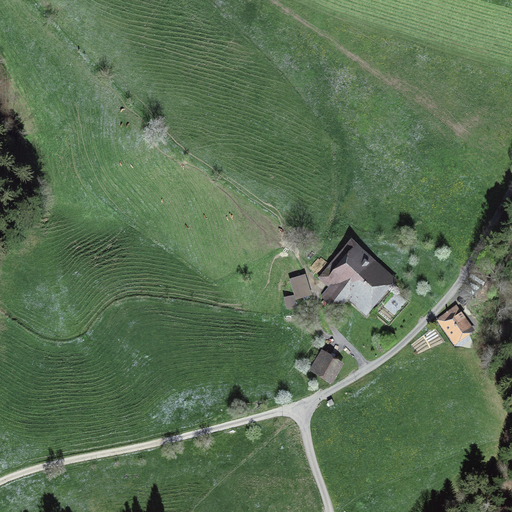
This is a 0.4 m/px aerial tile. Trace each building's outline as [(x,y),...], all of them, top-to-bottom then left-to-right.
[(368,307),(388,283),(358,258),(362,253),(350,242),(319,279),(330,288),(323,296),(337,307),(350,292),(368,307)] [(310,295),(304,277),(291,281),(297,299),(310,295)] [(296,307),(293,296),(286,299),(289,309),(296,307)] [(464,323),(466,321),(455,308),(439,320),(456,341),(470,330),(464,323)] [(322,354),(312,371),(328,381),(338,365),(322,354)]
